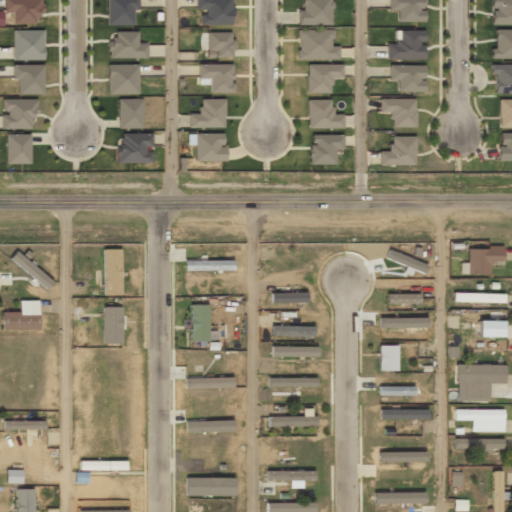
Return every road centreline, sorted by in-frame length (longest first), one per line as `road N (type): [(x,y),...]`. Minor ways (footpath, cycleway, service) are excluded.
road 1 (tertiary): [(0,200),(511,202)]
road 2 (residential): [(157,201),(159,511)]
road 3 (residential): [(343,275),(344,511)]
road 4 (residential): [(75,0),(73,135)]
road 5 (residential): [(455,0),(455,135)]
road 6 (residential): [(266,0),(266,135)]
